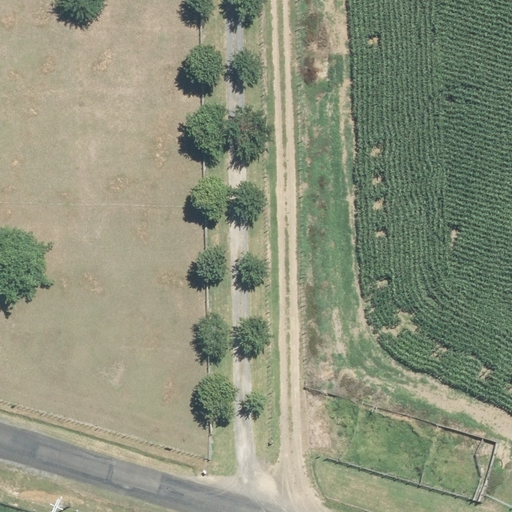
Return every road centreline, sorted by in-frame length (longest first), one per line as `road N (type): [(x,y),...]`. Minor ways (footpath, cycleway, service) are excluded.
road 1 (track): [(273,511),(273,0)]
road 2 (unclassified): [(0,443),(240,511)]
